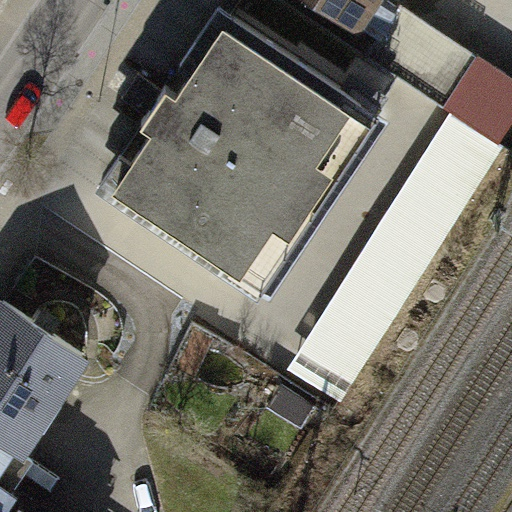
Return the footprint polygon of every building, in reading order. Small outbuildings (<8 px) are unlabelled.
[(399,0),(347,0),(384,23),(399,0)] [(382,59),(511,132),(511,67),(410,10),(382,59)] [(320,150),(354,100),(226,13),(180,81),(171,75),(144,115),(153,121),(116,177),(244,263),(276,215),(297,230),(341,164),(320,150)] [(359,383),(508,143),(455,111),(307,350),(359,383)] [(107,356),(14,288),(0,307),(0,407),(44,440),(107,356)] [(0,499),(44,440),(0,407),(0,499)] [(82,511),(57,496),(46,511),(82,511)]
